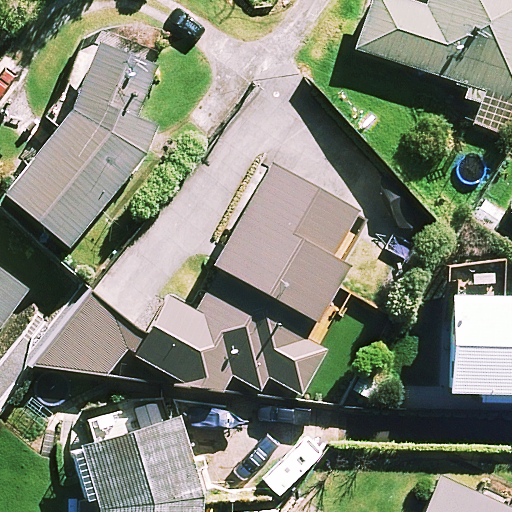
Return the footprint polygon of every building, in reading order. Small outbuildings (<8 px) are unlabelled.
[(511,129),(511,0),(427,0),(423,14),(381,0),(372,0),(355,54),(483,96),(473,126),(509,138),(511,129)] [(92,45),(67,112),(0,203),(0,205),(70,257),(145,155),(151,130),(136,122),(156,68),(92,45)] [(266,384),(299,401),(306,386),(332,399),(343,378),(318,364),(323,354),(305,344),(366,228),(262,174),(187,317),(163,305),(147,336),(87,294),(29,370),(108,380),(122,353),(218,403),(229,383),(258,398),(266,384)] [(0,329),(24,296),(0,278),(0,329)] [(500,295),(448,294),(445,397),(511,398),(511,306),(500,307),(500,295)] [(197,511),(198,504),(166,398),(125,410),(123,404),(79,417),(89,449),(67,456),(77,503),(76,511),(197,511)] [(507,511),(438,480),(422,511),(507,511)]
